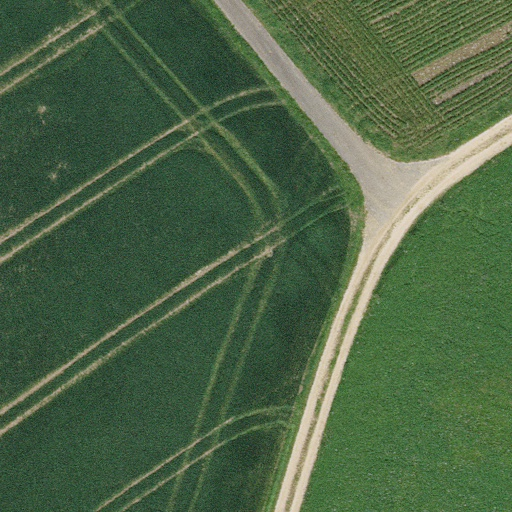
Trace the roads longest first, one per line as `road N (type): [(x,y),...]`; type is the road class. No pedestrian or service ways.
road 1 (track): [(511,130),(405,209),(384,238),(353,305),(287,511)]
road 2 (track): [(405,209),(228,0)]
